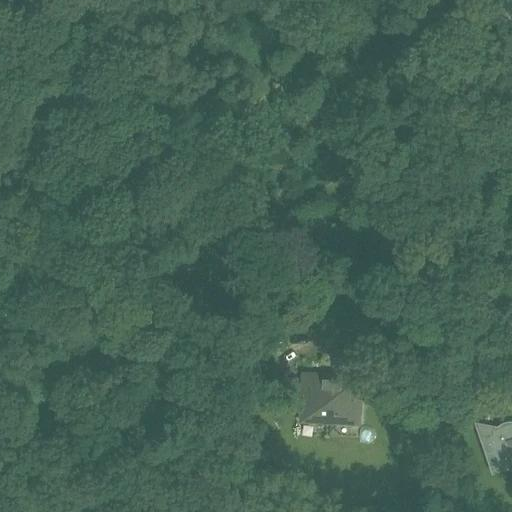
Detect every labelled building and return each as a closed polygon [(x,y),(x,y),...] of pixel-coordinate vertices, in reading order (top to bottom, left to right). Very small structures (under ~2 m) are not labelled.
[(342,37),(357,56),(377,39),(362,21),(342,37)] [(331,421),(333,376),(305,375),(302,420),(331,421)] [(361,377),(333,376),(331,421),(359,423),(361,377)] [(299,378),(287,378),(286,390),(298,390),(299,378)] [(366,394),(378,394),(379,382),(367,382),(366,394)] [(473,422),(491,475),(507,470),(510,471),(511,471),(511,421),(508,421),(507,421),(506,422),(504,423),(502,424),(501,425),(500,426),(498,427),(473,422)]
